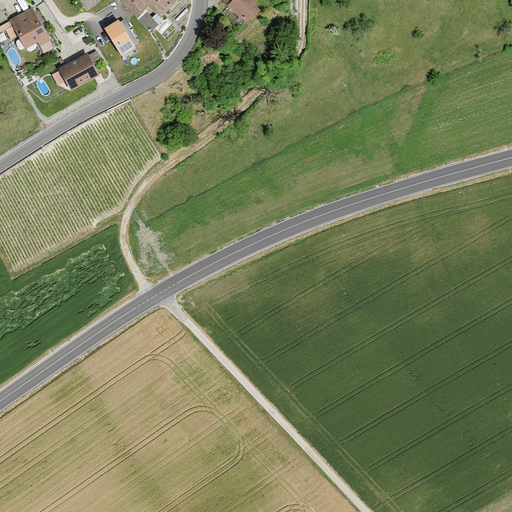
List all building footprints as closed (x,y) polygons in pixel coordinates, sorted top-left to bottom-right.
[(123,0),(136,14),(138,15),(149,4),(161,15),(175,0),(123,0)] [(254,0),(234,0),(229,6),(247,22),(258,9),(251,4),(254,0)] [(12,38),(19,34),(26,46),(37,40),(44,52),(53,47),(31,10),(0,27),(0,29),(3,34),(8,31),(12,38)] [(152,14),(144,22),(153,31),(161,23),(152,14)] [(135,48),(119,22),(106,29),(122,55),(135,48)] [(61,70),(71,89),(97,75),(87,55),(61,70)]
